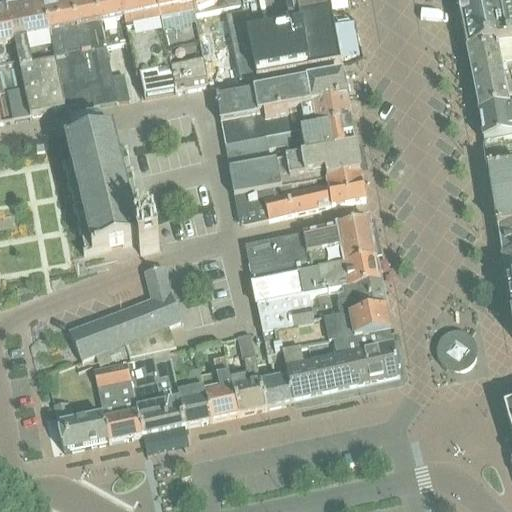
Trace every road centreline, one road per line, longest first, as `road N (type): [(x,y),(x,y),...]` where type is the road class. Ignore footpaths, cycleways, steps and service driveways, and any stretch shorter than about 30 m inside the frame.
road 1 (residential): [(394,0),(442,269),(410,314),(423,394),(396,431),(407,484)]
road 2 (residential): [(279,511),(407,484)]
